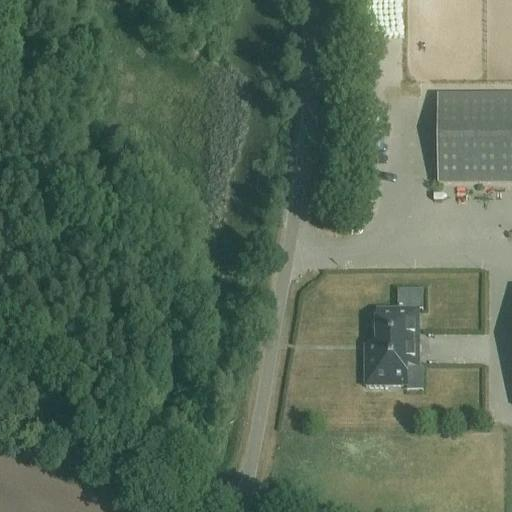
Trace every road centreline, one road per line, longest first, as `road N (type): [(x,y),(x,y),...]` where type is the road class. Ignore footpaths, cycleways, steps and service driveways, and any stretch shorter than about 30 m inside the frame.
road 1 (unclassified): [(242,511),(307,136),(307,0)]
road 2 (unclassified): [(209,511),(0,421)]
